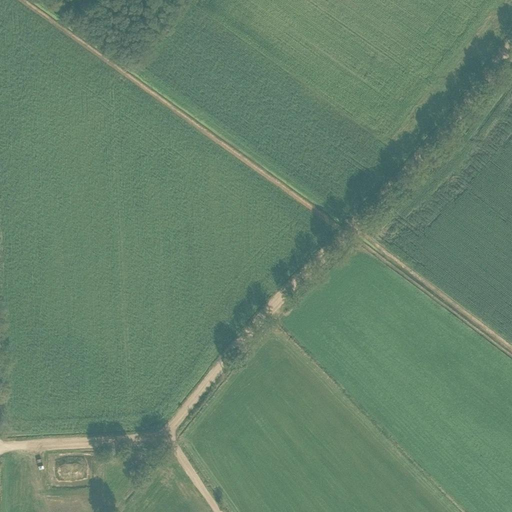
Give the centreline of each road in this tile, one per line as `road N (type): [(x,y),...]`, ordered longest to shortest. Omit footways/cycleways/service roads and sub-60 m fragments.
road 1 (track): [(165,438),(274,302),(421,162),(511,44)]
road 2 (track): [(0,447),(165,438)]
